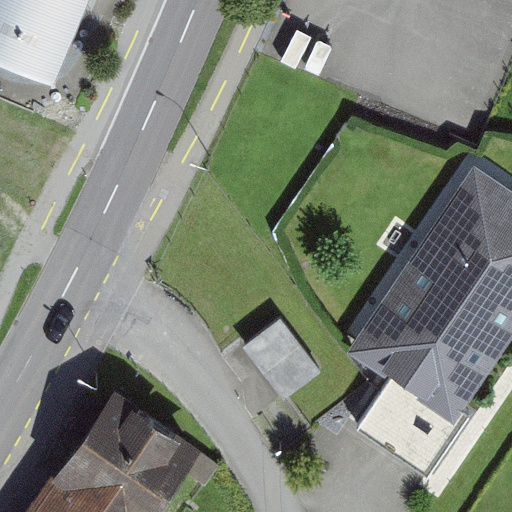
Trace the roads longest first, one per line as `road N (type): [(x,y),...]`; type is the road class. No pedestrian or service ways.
road 1 (unclassified): [(280,511),(224,406),(174,345),(77,269)]
road 2 (secondary): [(200,0),(77,269)]
road 3 (secondary): [(77,269),(0,410)]
